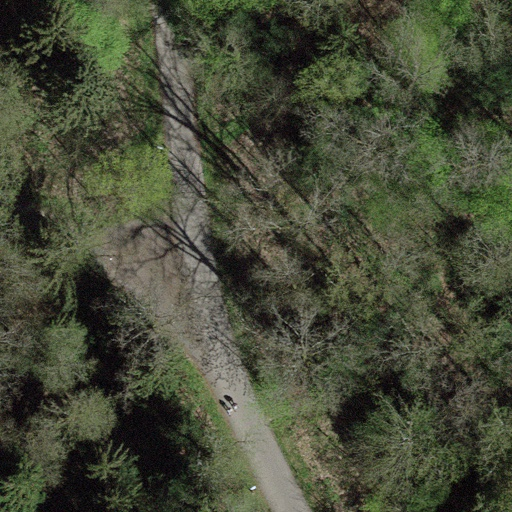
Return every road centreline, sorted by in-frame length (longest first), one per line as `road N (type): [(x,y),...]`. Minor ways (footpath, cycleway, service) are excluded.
road 1 (track): [(157,0),(182,289),(295,511)]
road 2 (track): [(182,289),(0,218)]
